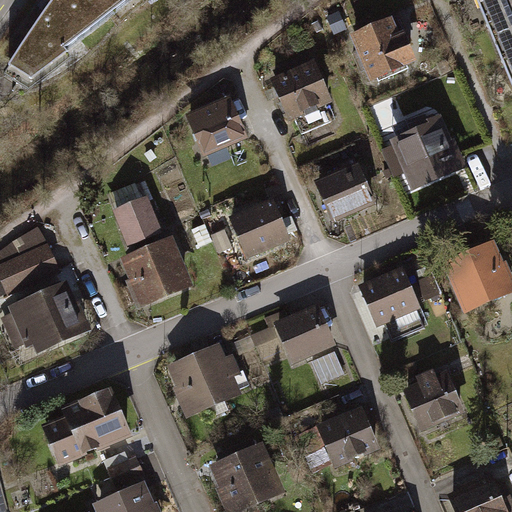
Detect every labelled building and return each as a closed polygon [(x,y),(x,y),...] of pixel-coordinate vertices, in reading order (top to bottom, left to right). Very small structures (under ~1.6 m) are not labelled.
[(52,0),(5,69),(29,83),(141,0),(52,0)] [(511,0),(479,0),(511,77),(511,0)] [(400,23),(355,41),(373,88),(418,70),(400,23)] [(317,65),(274,83),(291,125),(301,121),(308,136),(333,126),(326,108),(334,105),(317,65)] [(188,117),(207,162),(250,144),(232,99),(188,117)] [(444,115),(391,139),(415,192),(468,168),(444,115)] [(313,180),(332,225),(377,206),(358,161),(313,180)] [(275,200),(229,219),(245,259),(291,241),(275,200)] [(132,262),(169,246),(151,203),(114,218),(132,262)] [(10,301),(62,277),(49,246),(39,230),(0,255),(0,300),(8,296),(10,301)] [(443,259),(465,309),(511,288),(511,275),(495,236),(443,259)] [(121,266),(143,316),(197,292),(175,243),(169,246),(132,262),(121,266)] [(401,266),(358,285),(376,324),(419,305),(401,266)] [(69,285),(7,316),(26,355),(34,351),(40,362),(94,335),(69,285)] [(318,301),(272,319),(289,361),(334,342),(318,301)] [(224,333),(165,361),(187,410),(246,383),(224,333)] [(324,382),(347,373),(338,351),(315,360),(324,382)] [(447,368),(401,388),(419,428),(464,409),(447,368)] [(57,457),(130,430),(111,379),(59,399),(63,411),(42,419),(57,457)] [(359,401),(316,421),(335,461),(378,442),(359,401)] [(263,437),(208,460),(229,510),(284,488),(263,437)] [(490,471),(447,492),(456,511),(503,511),(508,509),(490,471)] [(163,511),(148,481),(84,511),(163,511)]
